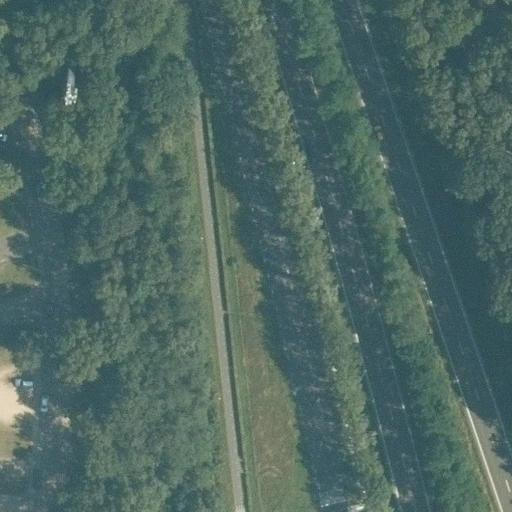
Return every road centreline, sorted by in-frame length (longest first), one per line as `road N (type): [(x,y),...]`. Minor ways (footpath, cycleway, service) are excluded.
road 1 (trunk): [(273,0),(361,288),(418,511)]
road 2 (tertiary): [(334,511),(311,380),(212,0)]
road 3 (trunk): [(511,497),(342,0)]
road 4 (unknown): [(511,144),(481,52),(482,0)]
